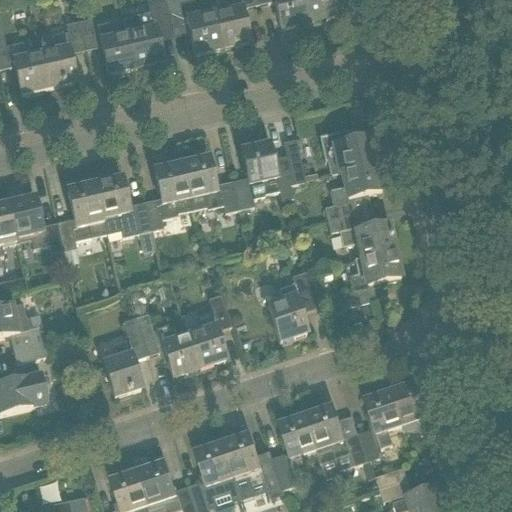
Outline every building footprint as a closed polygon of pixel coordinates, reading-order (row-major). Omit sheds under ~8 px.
[(175,0),(162,0),(164,7),(171,35),(187,32),(194,61),(221,54),(212,15),(209,1),(178,9),(175,0)] [(212,15),(221,54),(248,48),(240,13),(257,9),(254,0),(223,0),(227,12),(212,15)] [(254,0),(257,9),(273,6),(280,34),(307,28),(300,0),(254,0)] [(300,0),(307,28),(334,22),(328,0),(300,0)] [(149,17),(122,23),(126,40),(134,74),(161,68),(154,39),(171,35),(164,7),(148,11),(149,17)] [(90,24),(78,27),(84,56),(97,53),(90,24)] [(53,51),(38,55),(39,60),(47,94),(74,88),(66,54),(70,54),(71,58),(84,56),(78,27),(65,30),(67,38),(51,42),(53,51)] [(108,29),(96,31),(107,80),(134,74),(126,40),(111,43),(108,29)] [(3,44),(0,45),(0,74),(9,73),(14,72),(20,100),(47,94),(39,60),(38,55),(36,50),(22,53),(21,49),(5,52),(3,44)] [(368,143),(351,147),(348,136),(352,136),(351,134),(318,142),(324,167),(329,166),(332,181),(342,178),(374,170),(368,143)] [(304,187),(299,165),(295,145),(282,148),(285,162),(291,190),(304,187)] [(285,162),(271,165),(268,150),(240,156),(246,184),(230,187),(237,216),(254,212),(252,205),(264,202),(263,200),(278,196),(280,204),(292,201),(290,190),(291,190),(285,162)] [(207,164),(180,170),(191,216),(206,213),(206,216),(223,213),(225,218),(237,216),(230,187),(214,191),(207,164)] [(191,216),(180,170),(153,176),(160,205),(143,208),(150,236),(162,233),(161,226),(177,222),(176,220),(191,216)] [(374,170),(342,178),(345,193),(330,196),(333,211),(324,213),(327,225),(356,219),(352,203),(380,197),(374,170)] [(120,184),(94,190),(105,240),(120,237),(121,243),(150,236),(143,208),(127,212),(120,184)] [(73,225),(57,229),(63,256),(75,254),(76,254),(74,247),(105,240),(94,190),(67,196),(73,225)] [(63,256),(57,229),(40,232),(34,204),(7,210),(16,249),(31,245),(33,255),(49,252),(51,259),(63,256)] [(16,249),(7,210),(0,211),(0,262),(3,262),(1,252),(16,249)] [(356,219),(327,225),(330,237),(339,235),(343,252),(357,249),(360,263),(361,264),(393,257),(387,230),(360,236),(356,219)] [(353,299),(343,301),(346,314),(359,311),(369,308),(375,307),(371,290),(399,284),(393,257),(361,264),(360,263),(354,264),(358,280),(349,282),(353,299)] [(316,304),(306,276),(291,281),(294,289),(278,294),(282,305),(266,310),(279,348),(305,339),(296,311),(316,304)] [(23,282),(0,286),(0,300),(26,295),(23,282)] [(230,332),(220,300),(207,304),(212,316),(197,321),(200,330),(186,335),(199,374),(224,366),(215,337),(230,332)] [(369,308),(359,311),(359,313),(361,319),(371,316),(369,308)] [(21,309),(0,313),(0,342),(9,340),(13,357),(45,349),(39,321),(25,324),(21,309)] [(158,356),(152,338),(146,319),(133,323),(146,361),(158,356)] [(380,321),(368,325),(371,334),(382,330),(380,321)] [(128,346),(118,349),(112,351),(115,360),(100,365),(113,403),(140,394),(130,366),(146,361),(133,323),(122,327),(128,346)] [(199,374),(186,335),(172,340),(169,331),(155,335),(171,383),(199,374)] [(45,349),(13,357),(16,369),(48,362),(46,350),(45,349)] [(24,385),(0,391),(0,420),(32,413),(28,397),(43,394),(39,378),(23,382),(24,385)] [(418,432),(421,441),(433,437),(417,390),(391,399),(401,432),(403,436),(418,432)] [(401,432),(391,399),(365,407),(381,454),(393,450),(388,436),(401,432)] [(332,414),(305,423),(316,456),(321,470),(351,460),(355,472),(361,469),(367,468),(358,440),(345,444),(346,445),(342,446),(332,414)] [(305,423),(279,432),(295,479),(307,475),(302,460),(316,456),(305,423)] [(370,436),(358,440),(367,468),(369,467),(379,463),(370,436)] [(248,442),(222,451),(234,489),(240,506),(269,497),(271,503),(284,499),(284,496),(283,495),(273,465),(257,470),(248,442)] [(202,489),(189,493),(195,511),(208,511),(208,508),(223,503),(220,494),(234,489),(222,451),(195,460),(206,492),(203,493),(202,489)] [(285,461),(273,465),(283,495),(295,491),(285,461)] [(367,468),(361,469),(367,486),(374,483),(369,467),(367,468)] [(164,470),(137,479),(148,511),(195,511),(189,493),(173,498),(164,470)] [(378,496),(407,486),(403,474),(374,483),(378,496)] [(119,511),(148,511),(137,479),(111,488),(119,511)] [(407,486),(378,496),(383,508),(411,499),(407,486)] [(445,511),(440,494),(392,509),(393,511),(445,511)] [(86,511),(85,503),(48,511),(86,511)]
